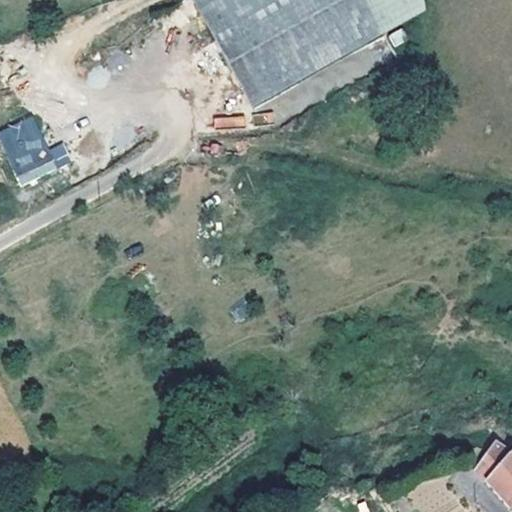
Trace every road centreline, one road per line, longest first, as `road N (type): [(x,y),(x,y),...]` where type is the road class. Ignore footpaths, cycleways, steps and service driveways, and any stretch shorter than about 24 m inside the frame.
road 1 (track): [(511,209),(288,160),(172,157),(0,247)]
road 2 (track): [(511,308),(456,308),(331,349),(61,511)]
